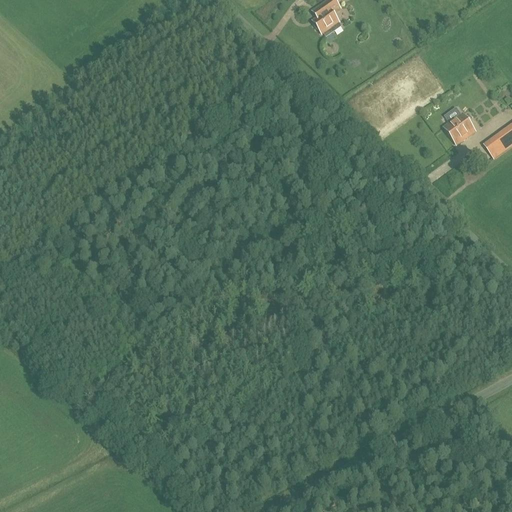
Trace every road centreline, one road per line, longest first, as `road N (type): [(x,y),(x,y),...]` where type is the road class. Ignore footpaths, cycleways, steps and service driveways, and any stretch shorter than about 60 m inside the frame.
road 1 (unclassified): [(511,274),(225,0)]
road 2 (unclassified): [(266,511),(511,378)]
